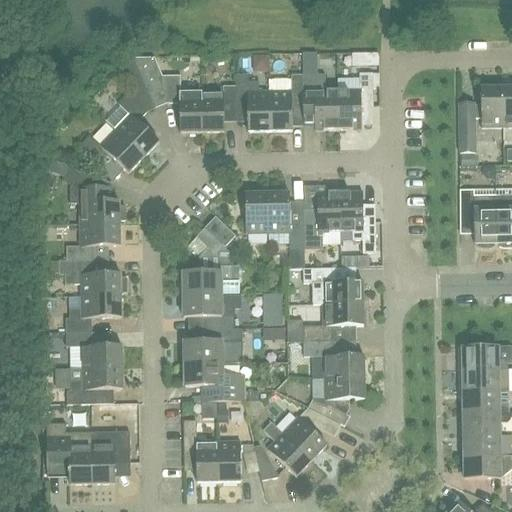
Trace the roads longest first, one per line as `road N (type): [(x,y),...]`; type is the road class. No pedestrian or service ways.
road 1 (residential): [(147,511),(151,202),(158,187),(203,167),(391,165)]
road 2 (residential): [(309,511),(390,417),(393,287)]
road 3 (residential): [(391,165),(389,74),(413,64),(511,60)]
road 4 (residential): [(391,165),(393,287)]
